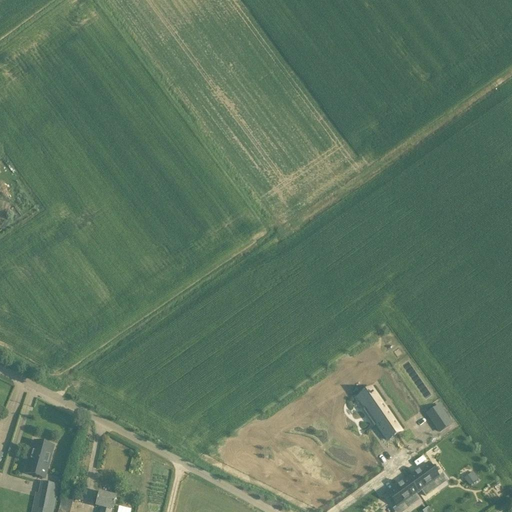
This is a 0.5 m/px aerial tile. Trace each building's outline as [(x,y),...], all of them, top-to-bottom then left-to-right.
[(376,395),(359,406),(384,442),(400,431),(376,395)] [(446,416),(433,425),(439,433),(452,424),(446,416)] [(38,469),(35,478),(45,481),(54,447),(34,442),(27,466),(38,469)] [(422,472),(401,487),(410,499),(431,485),(422,472)] [(472,477),(465,482),(469,486),(478,480),(472,472),(470,474),(472,477)] [(401,487),(380,501),(387,511),(391,511),(410,499),(401,487)] [(309,506),(312,500),(298,492),(295,497),(309,506)] [(53,511),(56,498),(35,494),(31,511),(53,511)] [(99,511),(111,511),(115,498),(99,494),(96,507),(100,508),(99,511)] [(69,511),(72,502),(61,499),(57,511),(69,511)]
